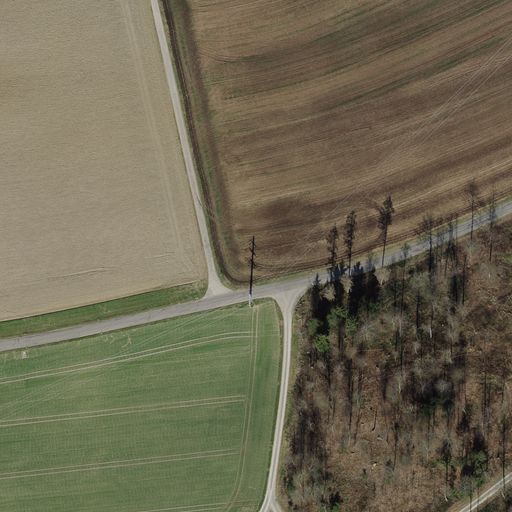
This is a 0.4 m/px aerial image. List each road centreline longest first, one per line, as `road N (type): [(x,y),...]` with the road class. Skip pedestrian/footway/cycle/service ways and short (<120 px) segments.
road 1 (secondary): [(0,345),(280,285),(436,237),(511,204)]
road 2 (track): [(153,0),(216,301)]
road 3 (track): [(280,285),(287,371),(263,511)]
